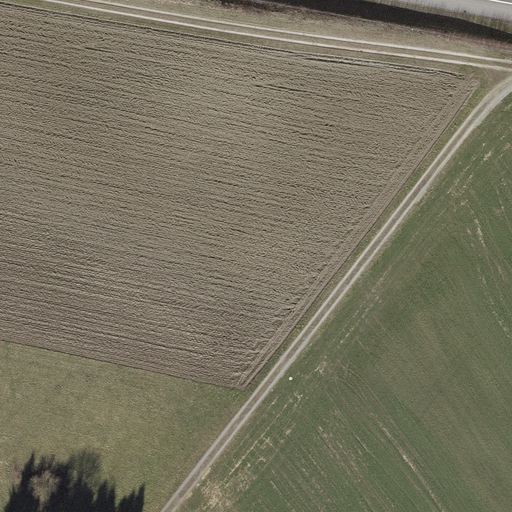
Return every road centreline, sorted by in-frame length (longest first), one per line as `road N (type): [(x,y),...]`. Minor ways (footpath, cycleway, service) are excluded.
road 1 (track): [(168,511),(511,78)]
road 2 (track): [(65,0),(511,66)]
